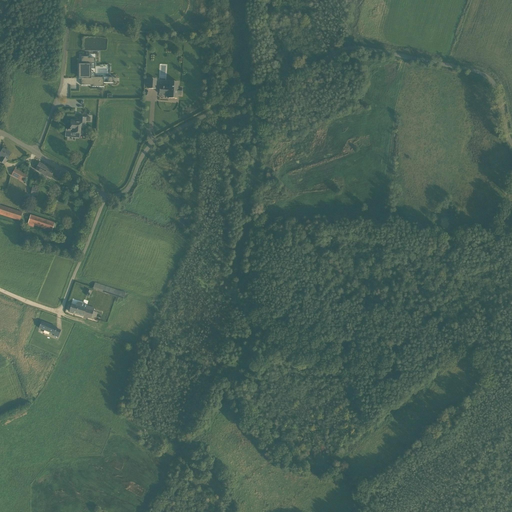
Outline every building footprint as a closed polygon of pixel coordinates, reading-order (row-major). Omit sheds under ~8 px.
[(91,87),(102,87),(102,83),(102,77),(90,77),(91,63),(95,63),(95,58),(89,58),(89,57),(81,56),(81,64),(79,64),(78,69),(79,69),(79,78),(81,78),(88,78),(87,85),(91,85),(91,87)] [(156,89),(156,83),(154,83),(154,79),(147,79),(147,84),(149,84),(148,89),(156,89)] [(168,98),(171,99),(177,99),(177,95),(181,95),(181,88),(178,88),(178,82),(169,82),(169,87),(159,87),(159,94),(169,94),(168,98)] [(125,103),(110,103),(110,111),(125,111),(125,103)] [(85,125),(86,121),(86,118),(79,117),(79,120),(76,119),(76,122),(74,122),(71,122),(71,121),(70,121),(70,130),(66,129),(65,137),(68,137),(72,137),(72,133),(80,134),(80,128),(82,128),(83,124),(85,125)] [(108,126),(104,129),(113,134),(114,133),(116,136),(124,131),(115,120),(114,121),(112,119),(106,124),(108,126)] [(3,148),(0,153),(0,155),(2,157),(0,159),(0,161),(4,164),(7,160),(11,153),(3,148)] [(50,178),(54,171),(39,163),(35,170),(50,178)] [(11,175),(24,182),(27,175),(15,169),(11,175)] [(35,185),(34,189),(32,188),(31,194),(37,196),(38,190),(39,186),(35,185)] [(0,205),(0,214),(20,221),(22,213),(0,205)] [(32,227),(32,225),(52,231),(54,223),(30,215),(28,223),(27,225),(32,227)] [(93,289),(123,299),(125,293),(95,282),(93,289)] [(77,305),(71,304),(69,312),(95,319),(97,313),(93,311),(94,308),(86,306),(87,305),(78,302),(77,305)] [(57,328),(46,324),(41,322),(39,328),(54,334),(53,335),(58,337),(60,331),(56,329),(57,328)]
